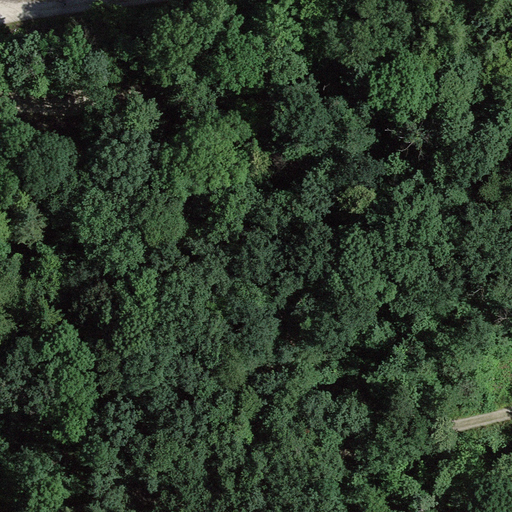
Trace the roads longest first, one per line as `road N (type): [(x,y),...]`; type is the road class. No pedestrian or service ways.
road 1 (track): [(0,101),(71,106),(249,80),(511,68)]
road 2 (track): [(98,511),(511,414)]
road 3 (track): [(128,0),(0,15)]
